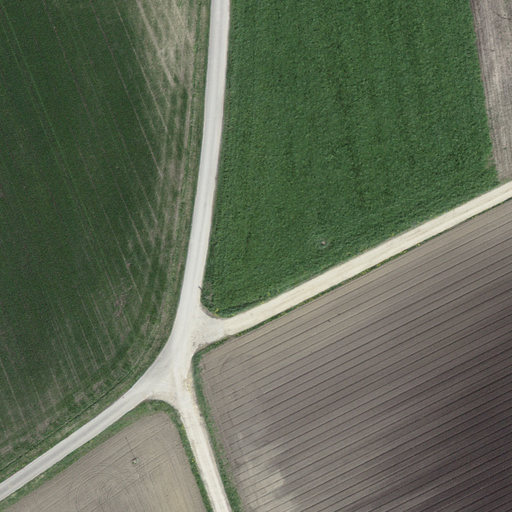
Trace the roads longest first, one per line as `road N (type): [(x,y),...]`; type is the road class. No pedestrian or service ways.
road 1 (track): [(511,192),(220,332),(176,368)]
road 2 (track): [(176,368),(211,144),(218,0)]
road 3 (track): [(176,368),(0,495)]
road 4 (track): [(224,511),(176,368)]
